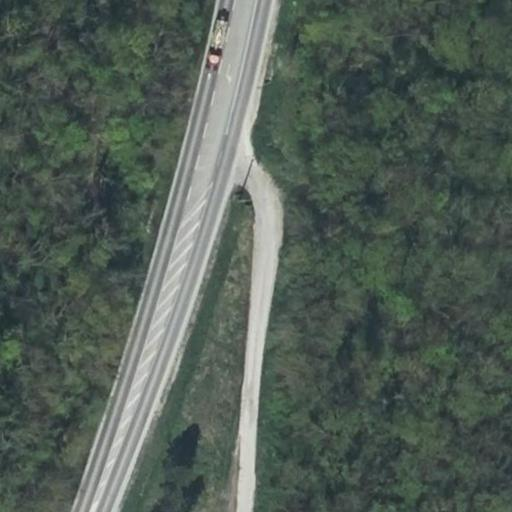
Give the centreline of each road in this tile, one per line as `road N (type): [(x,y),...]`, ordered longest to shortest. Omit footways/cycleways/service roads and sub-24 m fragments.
road 1 (unclassified): [(203,114),(252,201),(241,511)]
road 2 (primary): [(104,511),(203,114)]
